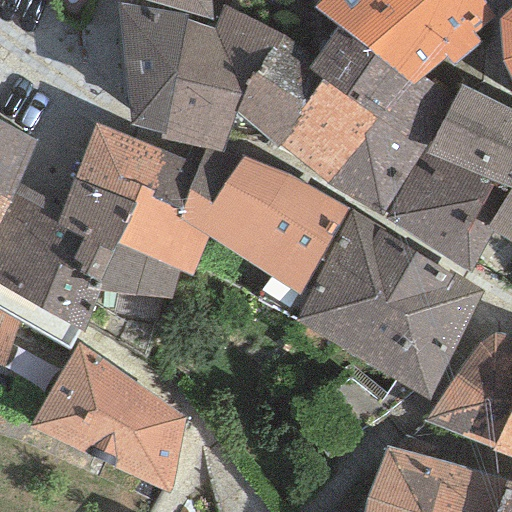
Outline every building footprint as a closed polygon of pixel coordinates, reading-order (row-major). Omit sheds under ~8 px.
[(137,0),(211,21),(209,0),(137,0)] [(420,78),(445,57),(401,0),(320,0),(312,8),(336,25),(412,86),(420,78)] [(401,0),(445,57),(452,64),(480,45),(473,32),(493,16),(480,0),(401,0)] [(127,125),(158,131),(163,132),(183,24),(186,15),(116,2),(127,125)] [(511,88),(511,4),(496,20),(500,61),(511,88)] [(211,28),(183,24),(163,132),(158,131),(158,140),(221,151),(235,113),(275,149),(278,146),(319,80),(304,70),(286,59),(291,41),(219,5),(211,28)] [(336,25),(304,70),(319,80),(374,121),(426,148),(454,95),(420,78),(412,86),(336,25)] [(374,121),(319,80),(278,146),(324,185),(382,217),(423,154),(426,148),(374,121)] [(423,154),(382,217),(469,273),(489,233),(485,230),(507,190),(511,192),(511,112),(459,86),(454,95),(426,148),(423,154)] [(71,179),(60,207),(116,245),(131,204),(151,149),(93,125),(71,179)] [(0,126),(0,198),(8,202),(16,184),(34,146),(0,126)] [(196,165),(151,149),(131,204),(116,245),(178,272),(190,277),(206,235),(177,221),(196,165)] [(223,158),(201,154),(196,165),(177,221),(206,235),(305,300),(347,209),(291,178),(230,152),(223,158)] [(98,293),(116,245),(60,207),(16,184),(8,202),(0,218),(0,311),(16,321),(68,351),(77,330),(83,333),(98,293)] [(511,192),(507,190),(485,230),(489,233),(511,246),(511,192)] [(305,300),(294,320),(427,403),(481,291),(347,209),(305,300)] [(168,300),(178,272),(116,245),(98,293),(168,300)] [(0,365),(2,367),(16,321),(0,311),(0,365)] [(421,421),(492,449),(511,402),(511,337),(502,333),(492,334),(479,345),(453,379),(421,421)] [(183,418),(75,343),(28,427),(169,496),(183,418)] [(511,402),(492,449),(490,452),(511,460),(511,402)] [(427,511),(442,464),(385,447),(367,511),(427,511)] [(495,511),(504,482),(442,464),(427,511),(495,511)] [(511,511),(511,484),(504,482),(495,511),(511,511)]
